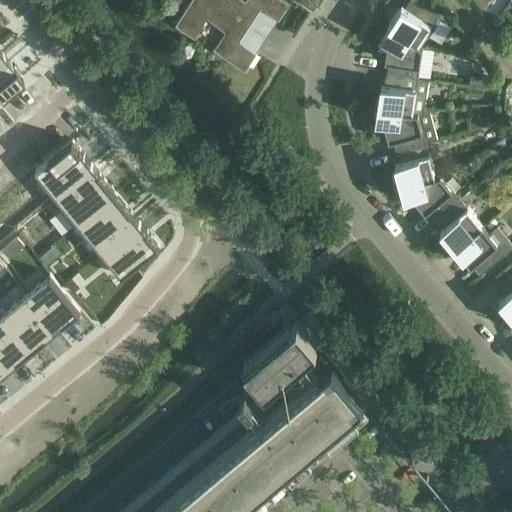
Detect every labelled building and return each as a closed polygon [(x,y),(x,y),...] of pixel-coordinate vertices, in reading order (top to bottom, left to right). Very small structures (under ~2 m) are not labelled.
[(249,23),(213,0),(190,0),(175,23),(195,36),(208,16),(225,29),(213,48),(245,69),(256,52),(239,39),(249,23)] [(213,0),(249,23),(259,8),(278,18),(289,1),(287,0),(213,0)] [(388,24),(390,25),(421,44),(421,43),(427,34),(429,35),(442,15),(419,0),(408,0),(401,12),(397,9),(388,24)] [(389,59),(387,71),(418,75),(423,45),(421,43),(421,44),(390,25),(385,58),(389,59)] [(1,51),(0,52),(0,92),(21,75),(1,51)] [(378,106),(380,106),(380,105),(412,110),(418,110),(418,111),(423,110),(428,77),(418,75),(387,71),(384,89),(380,89),(378,106)] [(380,105),(380,106),(389,138),(393,137),(396,149),(426,140),(418,111),(418,110),(412,110),(380,105)] [(72,137),(35,168),(54,191),(55,192),(92,161),(72,137)] [(426,140),(396,149),(401,167),(397,168),(401,184),(404,184),(403,183),(435,174),(426,140)] [(54,191),(50,194),(75,225),(79,222),(79,221),(116,190),(92,161),(55,192),(54,191)] [(403,183),(404,184),(425,210),(428,207),(436,216),(460,196),(440,172),(435,174),(403,183)] [(116,190),(79,221),(79,222),(103,250),(140,220),(116,190)] [(460,196),(436,216),(448,231),(445,233),(456,246),(483,223),(460,196)] [(140,220),(103,250),(122,274),(159,244),(140,220)] [(483,223),(456,246),(471,264),(474,262),(482,271),(506,251),(511,245),(511,243),(496,224),(489,231),(483,223)] [(504,303),(511,313),(511,270),(494,286),(507,301),(504,303)] [(49,272),(25,291),(55,328),(79,309),(49,272)] [(72,275),(66,280),(73,289),(79,284),(72,275)] [(25,291),(2,310),(32,347),(55,328),(25,291)] [(2,310),(0,311),(0,355),(9,367),(32,347),(2,310)] [(297,319),(246,363),(266,386),(272,392),(318,353),(312,347),(317,343),(297,319)] [(0,355),(0,373),(9,367),(0,355)] [(230,511),(365,399),(333,361),(151,511),(230,511)] [(253,397),(246,388),(240,393),(247,402),(253,397)]
